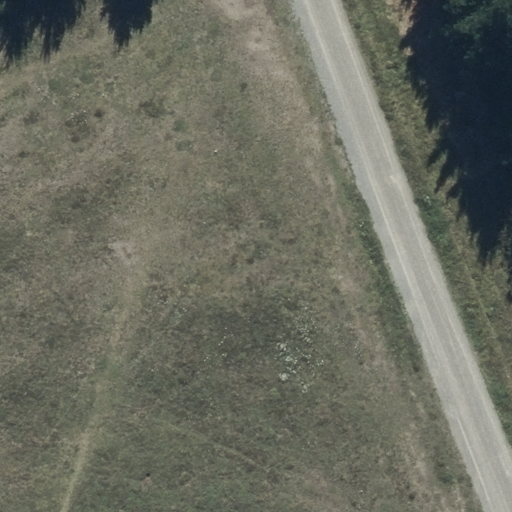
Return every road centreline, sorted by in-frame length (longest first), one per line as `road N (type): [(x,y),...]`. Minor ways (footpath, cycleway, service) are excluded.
road 1 (track): [(310,0),(511,508)]
road 2 (unknown): [(0,159),(357,134)]
